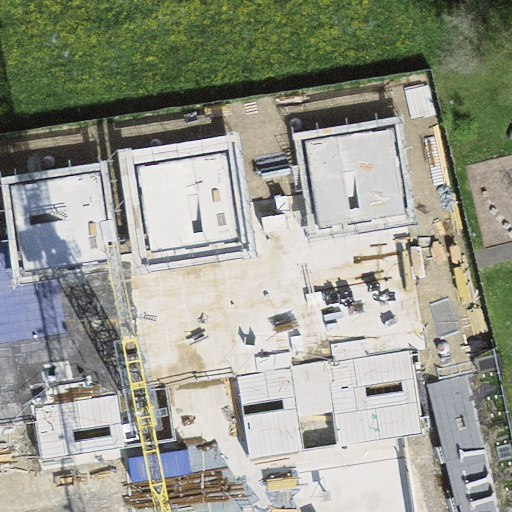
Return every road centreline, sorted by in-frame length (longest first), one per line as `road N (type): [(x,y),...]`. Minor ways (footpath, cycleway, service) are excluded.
road 1 (residential): [(0,349),(452,286),(500,485)]
road 2 (residential): [(500,485),(295,511)]
